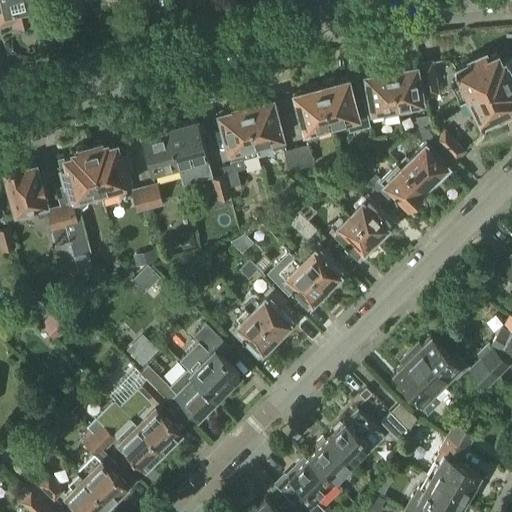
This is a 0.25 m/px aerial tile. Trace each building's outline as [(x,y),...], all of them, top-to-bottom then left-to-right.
[(32,13),(31,9),(44,6),(42,0),(0,0),(0,16),(13,14),(14,17),(32,13)] [(459,99),(469,95),(511,75),(504,59),(501,60),(497,52),(488,56),(485,51),(469,58),(469,60),(455,66),(462,79),(452,84),(459,99)] [(436,59),(420,62),(426,93),(442,90),(436,59)] [(417,62),(391,67),(397,99),(410,97),(412,104),(424,102),(417,62)] [(384,102),(397,99),(391,67),(366,72),(373,111),(385,109),(384,102)] [(511,75),(469,95),(482,123),(496,116),(497,118),(511,111),(511,106),(511,105),(511,104),(511,75)] [(321,83),(321,84),(331,123),(347,118),(350,127),(370,122),(363,96),(354,98),(349,76),(321,83)] [(316,127),(331,123),(321,84),(294,91),(307,139),(318,135),(316,127)] [(260,155),(275,151),(274,147),(285,144),(273,97),(246,104),(259,153),(260,155)] [(246,104),(219,111),(232,162),(236,161),(238,168),(246,166),(244,157),(259,153),(246,104)] [(418,115),(420,126),(424,124),(431,120),(430,113),(418,115)] [(213,175),(208,156),(197,116),(167,124),(178,164),(183,183),(213,175)] [(178,164),(167,124),(141,131),(151,171),(178,164)] [(402,164),(425,187),(448,164),(432,147),(439,140),(436,137),(424,124),(420,126),(412,132),(423,143),(403,163),(402,164)] [(436,137),(439,140),(456,158),(465,149),(445,128),(436,137)] [(375,136),(376,155),(387,148),(388,147),(385,134),(375,136)] [(117,141),(107,144),(106,141),(89,146),(101,190),(132,182),(128,168),(130,168),(125,150),(119,151),(117,141)] [(309,142),(297,145),(302,166),(315,162),(309,142)] [(302,166),(297,145),(284,149),(290,169),(302,166)] [(101,190),(90,148),(89,146),(72,150),(73,153),(64,155),(66,166),(60,167),(65,184),(55,186),(60,205),(68,233),(69,240),(73,255),(92,250),(80,207),(87,202),(85,194),(101,190)] [(426,188),(425,187),(402,164),(398,160),(380,178),(382,180),(374,187),(389,201),(396,194),(408,206),(426,188)] [(36,161),(22,165),(22,164),(4,169),(15,210),(36,204),(39,217),(49,215),(47,208),(48,208),(44,191),(46,190),(42,174),(39,175),(36,161)] [(225,172),(229,185),(241,182),(238,168),(236,161),(232,162),(223,165),(225,172)] [(225,172),(213,175),(218,194),(230,191),(229,185),(225,172)] [(150,206),(151,206),(163,202),(158,182),(145,186),(150,206)] [(138,209),(150,206),(145,186),(133,189),(138,209)] [(367,194),(350,211),(376,237),(393,220),(381,208),(389,201),(374,187),(367,194)] [(290,203),(301,213),(316,227),(325,219),(301,196),(290,203)] [(68,233),(60,205),(48,208),(47,208),(49,215),(56,243),(69,240),(68,233)] [(358,255),(376,237),(350,211),(332,229),(358,255)] [(307,236),(316,227),(301,213),(293,222),(307,236)] [(9,225),(0,227),(0,241),(2,249),(14,246),(9,225)] [(253,240),(245,232),(231,240),(242,251),(253,240)] [(181,242),(183,249),(197,245),(194,234),(185,236),(181,242)] [(300,260),(326,286),(343,269),(318,243),(301,260),(300,260)] [(134,254),(137,265),(153,261),(150,249),(134,254)] [(308,304),(326,286),(300,260),(301,260),(295,253),(283,265),(288,271),(282,277),(308,304)] [(511,253),(501,264),(511,275),(511,253)] [(248,277),(257,268),(248,259),(239,267),(248,277)] [(205,261),(209,283),(218,273),(205,261)] [(142,269),(154,281),(160,275),(148,263),(142,269)] [(94,276),(91,264),(79,268),(82,279),(94,276)] [(241,300),(250,309),(276,335),(294,318),(280,304),(287,298),(274,285),(262,298),(255,292),(250,292),(241,300)] [(258,353),(276,335),(250,309),(233,327),(258,353)] [(52,312),(41,324),(49,332),(61,319),(52,312)] [(197,340),(179,359),(187,367),(194,374),(216,395),(239,372),(220,353),(228,345),(206,323),(193,336),(197,340)] [(511,327),(511,330),(501,324),(491,341),(511,353),(511,327)] [(431,332),(422,341),(420,339),(410,348),(443,380),(455,368),(459,372),(469,362),(457,350),(453,353),(431,332)] [(132,343),(126,348),(142,364),(158,349),(147,338),(137,348),(132,343)] [(482,355),(499,373),(510,362),(493,345),(482,355)] [(451,389),(443,380),(410,348),(402,356),(404,359),(394,368),(416,390),(412,394),(420,402),(429,411),(451,389)] [(488,384),(499,373),(482,355),(471,367),(488,384)] [(168,400),(176,392),(169,385),(147,363),(139,371),(145,377),(166,397),(168,400)] [(197,414),(216,395),(194,374),(187,367),(169,385),(176,392),(197,414)] [(137,386),(157,406),(166,397),(145,377),(137,386)] [(157,406),(137,386),(119,404),(162,448),(180,430),(157,406)] [(96,417),(101,421),(115,436),(111,440),(123,453),(126,449),(143,466),(162,448),(119,404),(114,399),(96,417)] [(402,400),(392,409),(410,428),(418,416),(402,400)] [(358,404),(343,419),(341,417),(333,424),(336,426),(329,433),(355,459),(371,442),(369,440),(379,429),(370,421),(373,419),(358,404)] [(402,439),(410,428),(392,409),(382,419),(402,439)] [(456,420),(447,435),(467,447),(476,431),(456,420)] [(106,445),(111,440),(115,436),(101,421),(91,430),(106,445)] [(97,454),(106,445),(91,430),(82,440),(97,454)] [(335,479),(355,459),(329,433),(326,436),(324,433),(317,441),(319,443),(309,453),(335,479)] [(432,473),(468,494),(471,496),(478,485),(474,483),(481,471),(460,459),(467,447),(447,435),(439,449),(440,450),(435,458),(439,460),(432,473)] [(102,450),(92,460),(89,458),(77,470),(83,476),(108,502),(126,483),(112,468),(116,464),(102,450)] [(295,501),(305,511),(320,511),(325,508),(315,498),(335,479),(309,453),(307,455),(304,453),(297,460),(299,462),(289,472),(300,483),(288,494),(295,501)] [(465,507),(471,496),(468,494),(432,473),(424,486),(420,484),(415,493),(414,492),(406,507),(414,511),(430,511),(434,505),(446,511),(457,511),(462,505),(465,507)] [(48,474),(38,483),(53,498),(62,488),(48,474)] [(81,511),(97,511),(108,502),(83,476),(64,494),(81,511)] [(49,511),(29,492),(21,500),(32,511),(49,511)] [(305,511),(295,501),(284,511),(283,511),(267,495),(257,504),(255,502),(246,511),(305,511)]
